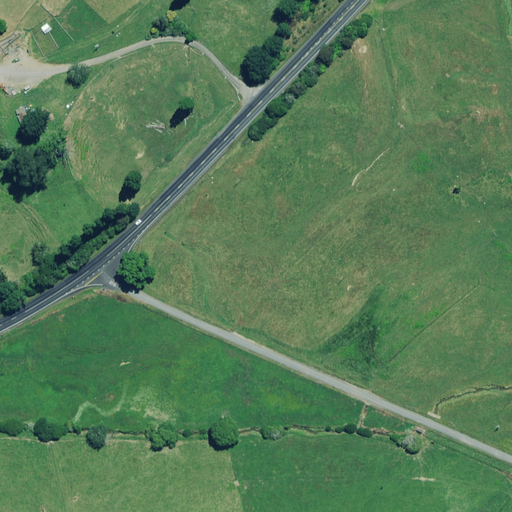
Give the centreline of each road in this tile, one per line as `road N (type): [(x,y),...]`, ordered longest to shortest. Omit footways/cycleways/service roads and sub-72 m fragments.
road 1 (unclassified): [(511,458),(136,295),(95,267)]
road 2 (trunk): [(358,0),(95,267)]
